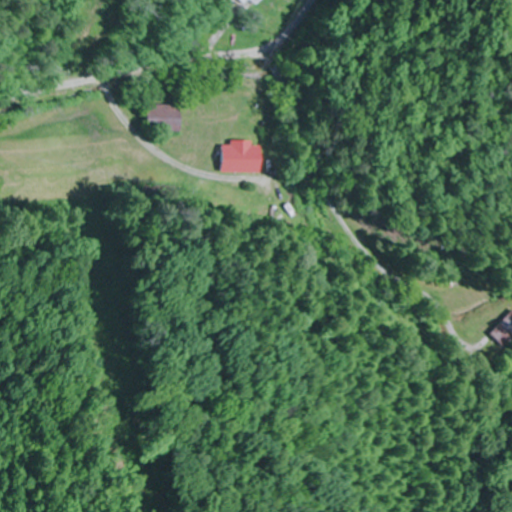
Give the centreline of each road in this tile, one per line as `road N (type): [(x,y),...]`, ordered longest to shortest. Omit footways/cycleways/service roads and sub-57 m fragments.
road 1 (residential): [(261,56),(282,81),(298,141),(356,237),(386,269),(429,295),(474,354)]
road 2 (residential): [(0,101),(120,72),(261,56),(290,41),(317,0)]
